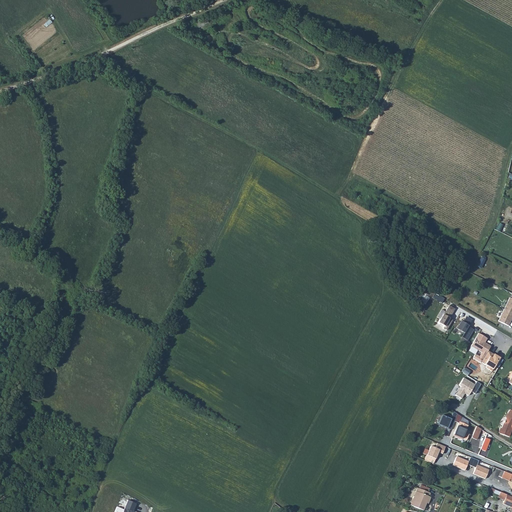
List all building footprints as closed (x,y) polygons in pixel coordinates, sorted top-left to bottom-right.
[(476,267),(481,269),(485,259),(480,257),(476,267)] [(511,299),(509,298),(503,309),(511,313),(511,299)] [(455,309),(449,306),(445,312),(445,311),(438,323),(444,326),(443,328),(446,330),(452,320),(449,318),(448,318),(450,315),(452,314),(455,309)] [(511,313),(503,309),(497,321),(507,326),(511,318),(511,313)] [(461,321),(456,329),(464,333),(468,326),(461,321)] [(478,333),(471,346),(485,355),(487,351),(490,346),(486,344),(485,345),(483,344),(487,338),(478,333)] [(485,355),(481,362),(486,366),(485,368),(491,372),(497,362),(495,360),(497,357),(487,351),(485,355)] [(459,385),(461,386),(455,395),(461,399),(464,393),(468,396),(471,391),(475,394),(481,384),(476,382),(474,385),(464,378),(459,385)] [(511,411),(509,410),(507,413),(509,414),(505,418),(503,422),(500,429),(499,428),(497,433),(509,437),(511,429),(511,428),(511,411)] [(461,417),(457,414),(456,416),(454,421),(459,423),(453,435),(456,436),(455,437),(462,440),(462,439),(466,440),(469,434),(465,433),(468,425),(459,422),(461,417)] [(441,415),(438,424),(450,430),(454,421),(456,416),(452,415),(450,419),(441,415)] [(480,429),(476,426),(471,438),(476,440),(480,429)] [(435,448),(430,446),(426,455),(435,459),(438,452),(442,454),(445,446),(437,443),(435,448)] [(474,459),(470,457),(468,461),(456,457),(454,462),(452,465),(464,470),(467,464),(471,466),(474,459)] [(478,460),(474,459),(471,466),(475,468),(473,473),(485,479),(488,470),(476,465),(478,460)] [(511,474),(501,470),(498,476),(509,481),(509,480),(511,480),(511,474)] [(419,489),(417,488),(410,505),(423,511),(426,503),(428,504),(431,497),(429,497),(430,493),(428,492),(419,489)] [(497,498),(504,501),(506,495),(500,492),(497,498)] [(502,504),(509,507),(511,500),(511,497),(506,495),(504,501),(502,504)] [(117,507),(115,511),(135,511),(133,511),(136,504),(128,500),(124,510),(117,507)]
